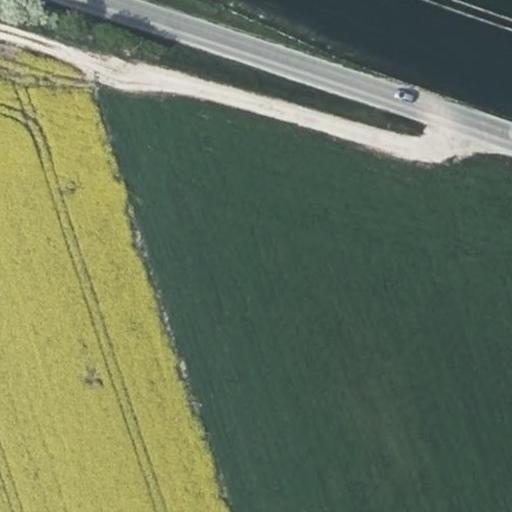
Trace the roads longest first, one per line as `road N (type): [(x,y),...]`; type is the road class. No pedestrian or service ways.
road 1 (track): [(0,29),(415,150),(455,151),(497,135)]
road 2 (unclassified): [(511,140),(100,0)]
